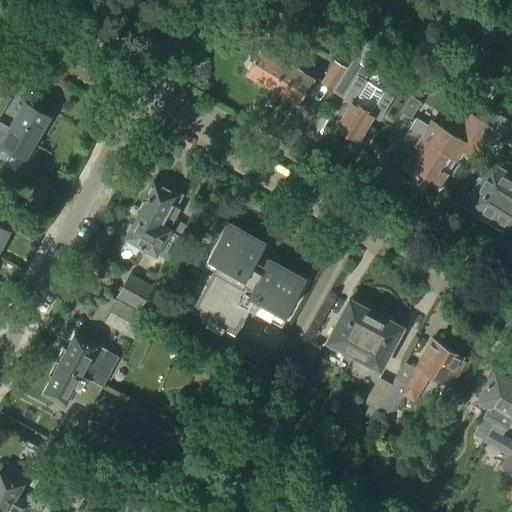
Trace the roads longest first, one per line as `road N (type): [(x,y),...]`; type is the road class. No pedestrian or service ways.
road 1 (residential): [(511,303),(146,90)]
road 2 (residential): [(146,90),(0,358)]
road 3 (residential): [(146,90),(0,3)]
